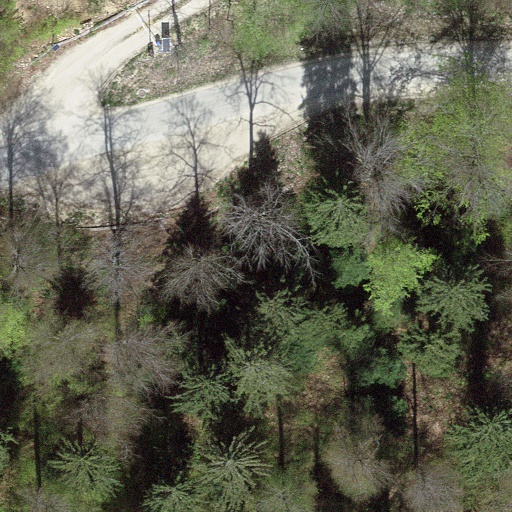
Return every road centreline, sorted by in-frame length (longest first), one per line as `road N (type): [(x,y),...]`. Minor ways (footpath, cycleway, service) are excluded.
road 1 (unclassified): [(511,79),(330,89),(0,168)]
road 2 (track): [(0,142),(189,0)]
